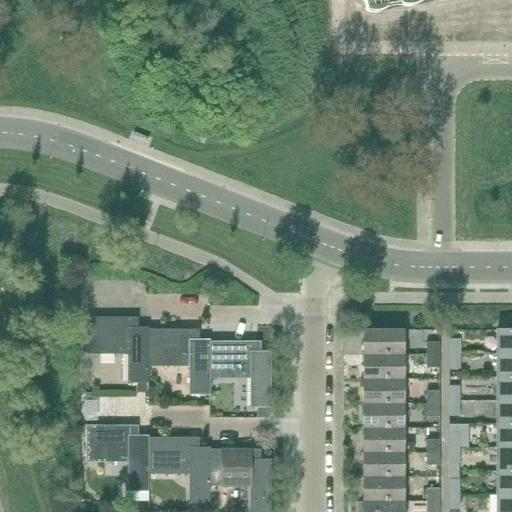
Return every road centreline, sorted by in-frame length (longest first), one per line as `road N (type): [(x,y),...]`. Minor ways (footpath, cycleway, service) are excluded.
road 1 (residential): [(0,135),(91,155),(321,244)]
road 2 (residential): [(438,269),(445,64),(511,65)]
road 3 (unknown): [(320,318),(100,303)]
road 4 (residential): [(319,426),(321,244)]
road 5 (residential): [(319,426),(170,421)]
road 6 (residential): [(321,244),(438,269)]
